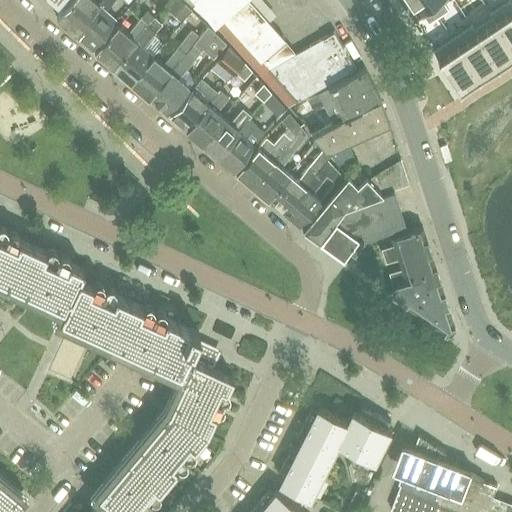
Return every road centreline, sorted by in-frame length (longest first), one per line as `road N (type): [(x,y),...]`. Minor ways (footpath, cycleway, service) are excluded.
road 1 (residential): [(299,320),(309,293),(305,263),(1,0)]
road 2 (unclassified): [(491,340),(473,312),(408,110),(355,0)]
road 3 (residential): [(299,320),(0,180)]
road 4 (residential): [(197,511),(240,455),(299,320)]
road 5 (residential): [(449,408),(299,320)]
